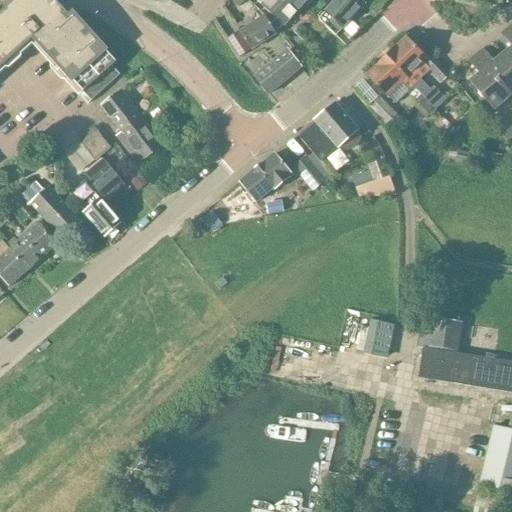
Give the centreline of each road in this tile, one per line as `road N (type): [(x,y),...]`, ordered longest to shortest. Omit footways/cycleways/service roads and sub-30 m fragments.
road 1 (residential): [(0,361),(251,145)]
road 2 (tertiary): [(251,145),(215,103),(95,0)]
road 3 (tertiary): [(251,145),(331,78),(403,0)]
road 4 (residential): [(406,0),(455,53),(511,13)]
